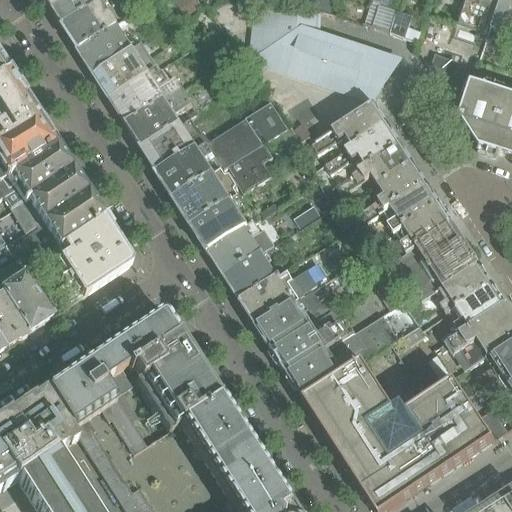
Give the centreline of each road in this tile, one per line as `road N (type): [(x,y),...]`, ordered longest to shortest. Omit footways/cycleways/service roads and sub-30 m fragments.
road 1 (residential): [(184,274),(4,0)]
road 2 (residential): [(334,511),(184,274)]
road 3 (residential): [(0,391),(184,274)]
road 4 (residential): [(468,203),(401,102)]
